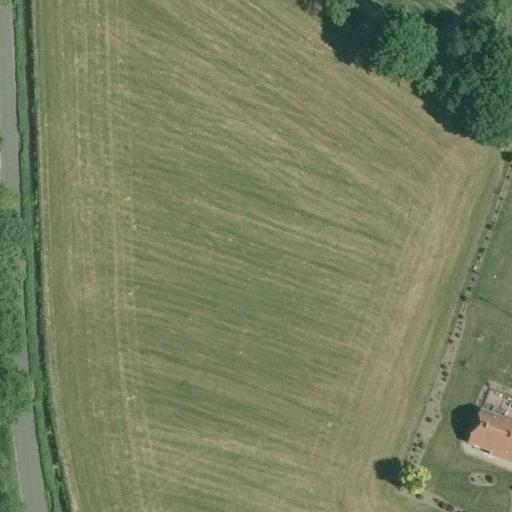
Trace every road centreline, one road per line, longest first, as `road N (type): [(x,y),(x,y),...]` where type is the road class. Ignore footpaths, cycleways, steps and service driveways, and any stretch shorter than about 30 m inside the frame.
road 1 (unclassified): [(42,511),(21,319),(4,0)]
road 2 (unclassified): [(511,113),(347,0)]
